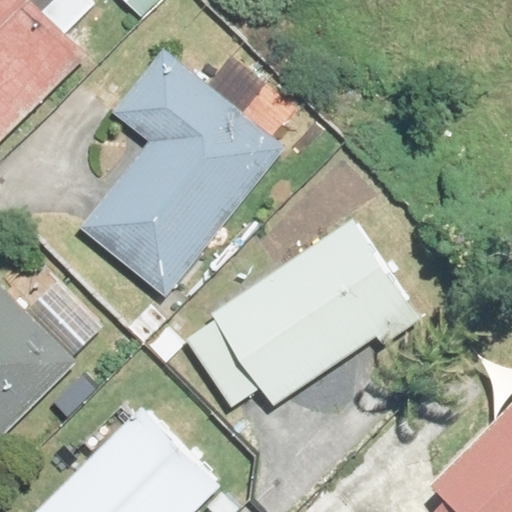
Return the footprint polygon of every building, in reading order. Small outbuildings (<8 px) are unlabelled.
[(0,0),(0,154),(107,53),(84,29),(108,6),(101,0),(0,0)] [(158,0),(131,0),(144,14),(158,0)] [(89,236),(174,300),(297,137),(183,50),(132,117),(162,140),(89,236)] [(281,387),(293,404),(427,311),(363,218),(197,333),(249,408),(281,387)] [(0,448),(92,356),(9,274),(0,283),(0,448)] [(202,511),(237,475),(157,401),(52,511),(202,511)] [(511,511),(511,426),(440,496),(455,511),(511,511)]
